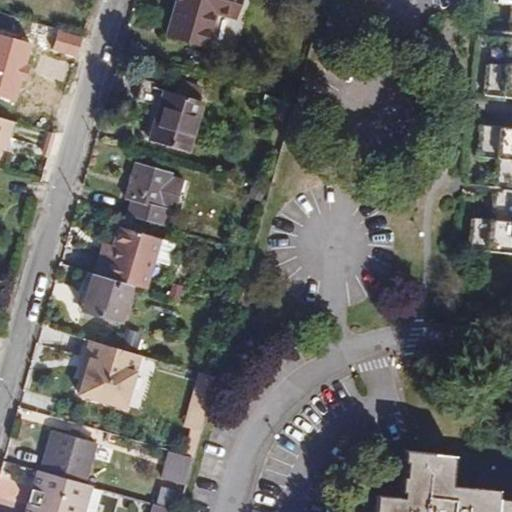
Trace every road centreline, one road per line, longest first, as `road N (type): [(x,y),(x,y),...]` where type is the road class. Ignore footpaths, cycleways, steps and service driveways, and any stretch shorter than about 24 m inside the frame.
road 1 (residential): [(113,0),(0,395)]
road 2 (residential): [(511,353),(413,338),(367,346),(309,374),(256,430),(226,511)]
